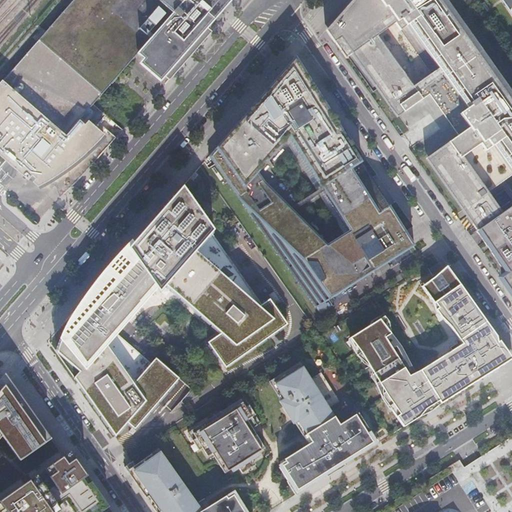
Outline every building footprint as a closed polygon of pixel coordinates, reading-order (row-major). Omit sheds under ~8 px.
[(33,182),(31,185),(30,186),(32,188),(34,187),(37,186),(43,183),(49,179),(54,176),(58,173),(63,169),(66,167),(67,166),(76,159),(82,153),(90,146),(96,140),(99,136),(91,129),(85,124),(82,128),(75,123),(134,56),(140,62),(136,66),(139,68),(198,0),(73,0),(1,82),(0,83),(0,167),(3,165),(10,171),(14,174),(26,183),(27,182),(29,179),(33,182)] [(198,0),(139,68),(158,85),(175,65),(213,22),(218,16),(214,12),(224,0),(198,0)] [(224,0),(214,12),(218,16),(232,0),(224,0)] [(352,0),(325,31),(334,43),(340,39),(396,118),(404,113),(399,106),(395,110),(335,25),(356,0),(352,0)] [(447,113),(449,114),(451,113),(469,139),(455,149),(450,141),(427,157),(479,230),(502,213),(488,192),(511,175),(511,96),(479,50),(443,0),(356,0),(335,25),(395,110),(399,106),(404,113),(429,95),(435,91),(448,108),(447,109),(446,111),(447,113)] [(340,39),(334,43),(345,59),(351,54),(340,39)] [(368,172),(293,62),(199,167),(265,253),(299,224),(263,182),(295,147),(334,193),(368,172)] [(458,136),(450,141),(455,149),(469,139),(451,113),(449,114),(447,113),(446,111),(447,109),(448,108),(435,91),(429,95),(458,136)] [(424,246),(368,172),(334,193),(364,233),(330,260),(299,224),(265,253),(318,326),(424,246)] [(110,289),(64,343),(83,367),(106,346),(117,334),(157,289),(160,293),(166,286),(194,254),(212,234),(214,231),(183,186),(129,248),(136,259),(130,266),(129,266),(126,265),(125,266),(123,268),(123,269),(123,270),(123,272),(124,273),(118,279),(110,289)] [(511,206),(502,213),(479,230),(477,231),(509,277),(503,281),(511,293),(511,206)] [(212,234),(194,254),(257,308),(261,305),(212,234)] [(102,278),(81,306),(76,314),(67,328),(61,341),(62,342),(64,343),(110,289),(118,279),(124,273),(123,272),(123,270),(123,269),(123,268),(125,266),(126,265),(129,266),(130,266),(136,259),(129,248),(120,259),(102,278)] [(194,254),(166,286),(220,334),(237,351),(276,324),(257,308),(194,254)] [(397,417),(403,427),(443,402),(511,358),(509,355),(446,266),(432,278),(419,287),(459,345),(406,377),(382,336),(388,332),(378,318),(349,337),(359,351),(397,417)] [(220,334),(207,343),(225,368),(287,325),(269,299),(261,305),(257,308),(276,324),(237,351),(220,334)] [(117,334),(106,346),(133,383),(151,363),(117,334)] [(106,346),(83,367),(77,374),(74,378),(115,437),(127,423),(146,401),(133,383),(106,346)] [(146,401),(127,423),(135,430),(160,401),(179,379),(156,358),(151,363),(133,383),(146,401)] [(307,441),(338,420),(330,408),(340,402),(321,373),(311,379),(302,365),(271,384),(292,418),(294,421),(305,437),(307,441)] [(5,373),(0,379),(0,438),(2,436),(20,461),(51,439),(5,373)] [(179,379),(160,401),(172,412),(191,390),(179,379)] [(244,397),(191,430),(202,448),(205,445),(211,454),(219,449),(226,461),(223,463),(228,471),(231,469),(233,472),(239,469),(242,473),(252,467),(249,463),(260,455),(258,452),(265,448),(259,438),(256,435),(252,429),(260,424),(244,397)] [(312,448),(282,467),(298,494),(299,497),(323,482),(353,463),(377,447),(375,444),(359,418),(343,428),(340,423),(338,420),(307,441),(312,448)] [(156,511),(201,511),(197,504),(196,504),(197,504),(159,449),(135,465),(127,471),(148,501),(156,511)] [(0,511),(57,511),(61,509),(58,505),(65,500),(73,511),(100,511),(109,506),(99,492),(76,460),(70,451),(44,470),(49,477),(41,482),(36,475),(0,500),(0,511)] [(244,511),(234,496),(211,511),(209,511),(244,511)]
